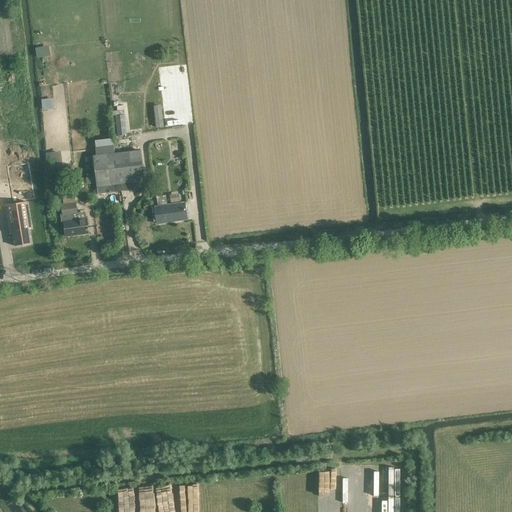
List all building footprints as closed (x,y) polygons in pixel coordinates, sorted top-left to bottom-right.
[(45,47),(37,48),(38,57),(46,55),(45,47)] [(53,85),(54,108),(68,107),(67,85),(53,85)] [(124,115),(115,116),(117,136),(127,135),(124,115)] [(96,155),(93,155),(96,187),(97,195),(121,192),(117,153),(114,153),(113,147),(95,149),(96,155)] [(117,153),(121,192),(133,190),(132,182),(145,181),(141,150),(117,153)] [(52,168),(58,168),(56,152),(50,153),(52,168)] [(11,160),(16,192),(43,188),(38,156),(11,160)] [(184,202),(167,205),(166,195),(156,197),(157,206),(154,207),(157,224),(186,219),(184,202)] [(10,235),(12,234),(14,246),(31,243),(29,228),(31,228),(27,202),(5,206),(10,235)] [(86,219),(74,220),(73,214),(77,214),(76,203),(61,205),(62,215),(60,215),(62,223),(64,223),(65,236),(88,233),(86,219)]
